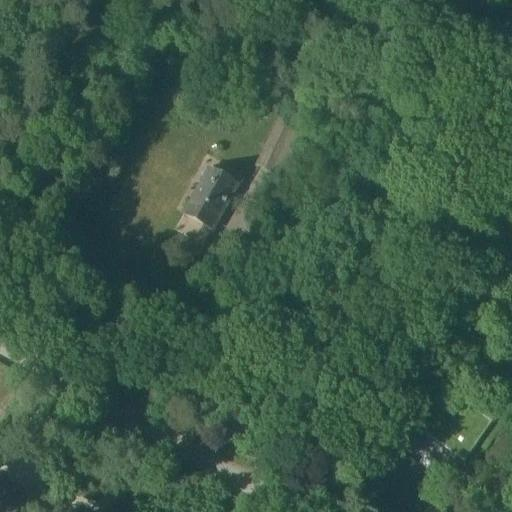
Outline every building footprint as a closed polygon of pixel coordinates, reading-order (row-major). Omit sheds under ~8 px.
[(32,71),(17,63),(0,92),(15,100),(32,71)] [(27,124),(15,117),(5,134),(17,141),(27,124)] [(210,171),(184,215),(212,231),(238,187),(210,171)] [(299,302),(285,295),(279,305),(293,313),(299,302)] [(493,424),(445,391),(417,431),(465,464),(493,424)] [(15,511),(24,496),(9,488),(0,503),(0,511),(1,511),(15,511)]
